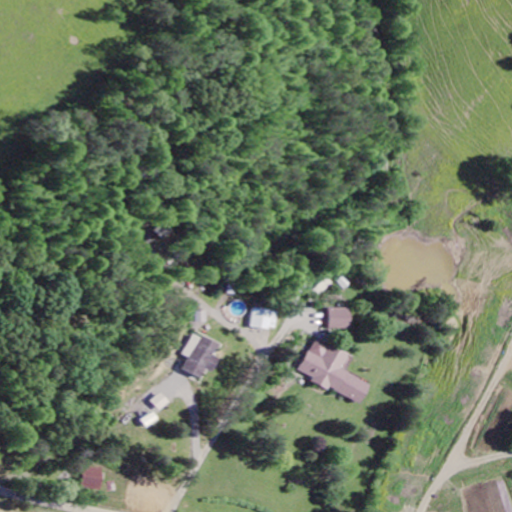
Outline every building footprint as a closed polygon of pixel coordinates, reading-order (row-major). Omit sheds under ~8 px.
[(349,328),(349,307),(328,307),(328,328),(349,328)] [(274,330),(276,310),(253,308),(251,328),(274,330)] [(220,345),(196,333),(185,354),(192,357),(185,370),(201,379),(207,369),(212,372),(220,359),(214,356),(220,345)] [(359,404),(369,384),(339,369),(347,354),(314,338),(299,371),(312,377),(310,381),(359,404)] [(160,411),(171,402),(163,392),(152,401),(160,411)] [(81,484),(100,490),(106,470),(87,464),(81,484)]
